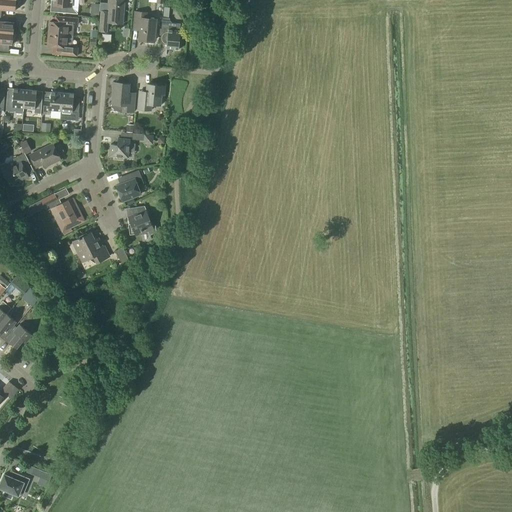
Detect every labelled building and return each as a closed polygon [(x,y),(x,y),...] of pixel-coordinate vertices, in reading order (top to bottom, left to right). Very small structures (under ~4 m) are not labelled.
[(17,4),(18,0),(12,0),(0,0),(0,15),(1,16),(1,10),(14,11),(15,7),(17,4)] [(53,0),(53,6),(57,6),(57,13),(77,14),(78,15),(78,0),(53,0)] [(121,24),(123,0),(108,0),(107,12),(101,12),(99,32),(106,32),(106,23),(121,24)] [(153,41),(155,20),(145,20),(146,13),(134,12),(133,24),(140,24),(138,40),(153,41)] [(0,22),(1,16),(0,15),(0,32),(15,34),(15,31),(13,28),(13,23),(0,22)] [(49,22),(48,34),(67,36),(68,25),(77,25),(78,19),(64,17),(55,16),(54,22),(49,22)] [(162,18),(161,26),(168,26),(167,30),(166,45),(166,49),(178,50),(178,44),(181,45),(182,37),(179,36),(180,31),(180,24),(172,23),(170,21),(170,18),(168,18),(162,18)] [(15,38),(15,34),(0,32),(0,44),(11,45),(12,40),(15,38)] [(72,48),(73,36),(67,36),(48,34),(47,46),(52,46),(52,54),(76,57),(77,48),(72,48)] [(133,112),(134,101),(127,101),(128,85),(113,84),(112,103),(122,104),(121,111),(133,112)] [(163,95),(164,86),(146,85),(146,92),(138,91),(137,110),(151,112),(152,105),(159,106),(160,95),(163,95)] [(6,100),(6,111),(15,112),(15,114),(23,114),(23,111),(23,108),(24,90),(13,89),(12,101),(6,100)] [(24,90),(23,108),(34,109),(34,114),(40,115),(41,103),(35,103),(36,91),(24,90)] [(60,112),(62,93),(50,92),(50,98),(44,97),(44,103),(43,115),(49,115),(50,111),(60,112)] [(62,93),(60,112),(78,113),(79,106),(72,106),(73,94),(62,93)] [(122,160),(123,158),(127,158),(128,154),(129,144),(129,139),(121,139),(117,138),(116,145),(114,145),(110,145),(109,156),(115,157),(114,159),(122,160)] [(25,155),(32,152),(26,140),(20,143),(25,155)] [(53,147),(52,144),(29,156),(35,167),(42,164),(44,167),(59,159),(58,157),(62,155),(64,151),(61,146),(57,145),(53,147)] [(30,164),(24,153),(13,159),(14,161),(8,164),(6,163),(0,165),(0,172),(1,173),(3,173),(9,185),(27,176),(23,167),(30,164)] [(128,182),(120,185),(115,187),(121,202),(140,194),(137,186),(143,184),(138,171),(125,175),(128,182)] [(84,221),(74,201),(72,198),(67,201),(61,204),(59,199),(58,200),(55,194),(40,201),(44,208),(45,210),(48,210),(50,209),(62,232),(63,235),(72,231),(71,228),(84,221)] [(151,226),(143,206),(136,208),(135,215),(128,219),(130,224),(128,225),(129,235),(134,234),(141,233),(140,232),(146,230),(149,236),(156,233),(155,226),(151,226)] [(87,235),(86,233),(79,237),(80,238),(72,242),(82,262),(93,256),(96,263),(109,257),(104,246),(102,247),(98,239),(94,241),(90,233),(87,235)] [(121,264),(128,260),(122,248),(115,251),(121,264)] [(0,284),(5,289),(10,284),(0,275),(0,284)] [(21,286),(26,281),(18,275),(11,284),(17,289),(20,285),(21,286)] [(0,321),(6,314),(7,314),(11,308),(3,301),(0,304),(0,321)] [(6,314),(0,321),(0,338),(2,340),(14,327),(12,325),(15,322),(7,314),(6,314)] [(14,327),(2,340),(8,345),(9,343),(16,348),(22,340),(25,343),(31,335),(18,325),(16,328),(14,327)] [(38,469),(35,476),(40,478),(48,481),(50,474),(38,469)] [(3,475),(0,482),(0,488),(5,491),(4,493),(3,496),(10,499),(11,496),(12,494),(18,496),(23,483),(26,485),(29,479),(11,471),(11,472),(9,477),(3,475)]
